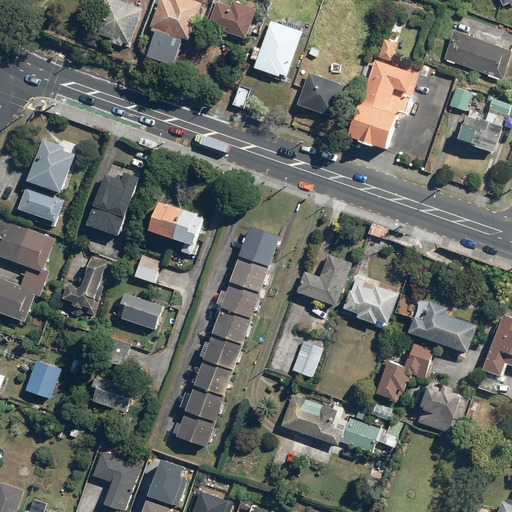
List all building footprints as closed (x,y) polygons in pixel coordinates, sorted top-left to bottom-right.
[(120,0),(107,0),(96,32),(118,39),(116,43),(126,46),(127,42),(133,44),(145,8),(120,0)] [(172,0),(163,0),(154,27),(193,40),(206,3),(197,0),(173,0),(172,0)] [(235,6),(220,1),(211,26),(249,39),(259,9),(236,1),(235,6)] [(260,60),(258,68),(283,76),(284,74),(291,76),(306,31),(273,20),(264,48),(258,46),(254,58),(260,60)] [(161,30),(151,56),(177,65),(187,40),(161,30)] [(511,60),(511,49),(457,31),(447,60),(505,80),(511,60)] [(402,42),(388,38),(382,58),(396,62),(402,42)] [(324,47),(315,42),(311,53),(320,57),(324,47)] [(378,60),(352,136),(391,149),(403,115),(389,111),(397,88),(409,92),(416,73),(378,60)] [(313,72),(301,104),(336,117),(348,85),(313,72)] [(452,85),(440,82),(435,103),(447,106),(452,85)] [(241,85),(234,105),(244,108),(251,89),(241,85)] [(476,93),(459,87),(453,105),(469,110),(476,93)] [(489,121),(470,115),(461,140),(498,153),(511,113),(511,102),(497,97),(489,121)] [(254,112),(252,118),(266,123),(268,117),(254,112)] [(158,144),(143,138),(141,144),(156,150),(158,144)] [(30,182),(65,193),(78,154),(67,150),(68,147),(45,139),(30,182)] [(90,224),(122,235),(141,177),(126,172),(123,180),(107,175),(90,224)] [(21,209),(59,222),(67,199),(28,186),(21,209)] [(154,230),(198,244),(206,218),(199,216),(200,213),(163,202),(154,230)] [(0,255),(45,271),(57,238),(3,219),(0,227),(0,255)] [(388,239),(391,230),(372,223),(369,232),(388,239)] [(281,236),(250,225),(239,257),(270,267),(281,236)] [(299,292),(340,307),(356,263),(331,254),(323,276),(307,270),(299,292)] [(136,277),(156,283),(162,263),(142,257),(136,277)] [(261,293),(270,267),(239,257),(230,282),(261,293)] [(83,311),(95,314),(112,264),(93,258),(83,288),(67,283),(61,299),(84,307),(83,311)] [(0,311),(27,322),(38,291),(0,277),(0,311)] [(380,320),(390,324),(400,293),(377,285),(375,290),(364,286),(365,281),(357,278),(353,290),(351,290),(345,308),(361,313),(359,318),(378,324),(380,320)] [(261,293),(230,282),(221,308),(252,318),(261,293)] [(123,318),(156,329),(164,306),(126,293),(123,303),(128,305),(123,318)] [(410,332),(469,352),(479,325),(447,314),(449,308),(431,301),(425,319),(416,316),(410,332)] [(243,344),(252,318),(221,308),(212,333),(243,344)] [(507,363),(511,364),(511,317),(504,314),(485,369),(479,387),(497,393),(507,363)] [(203,360),(234,371),(243,344),(212,333),(203,360)] [(105,359),(124,365),(132,344),(112,337),(105,359)] [(294,370),(314,377),(324,347),(304,340),(294,370)] [(409,381),(411,382),(414,374),(427,379),(436,351),(415,344),(407,366),(386,359),(374,394),(398,402),(402,389),(406,390),(409,381)] [(28,390),(53,398),(63,367),(38,359),(28,390)] [(203,360),(194,386),(225,397),(234,371),(203,360)] [(94,401),(128,412),(136,388),(97,375),(94,386),(99,387),(94,401)] [(418,421),(457,435),(469,398),(452,392),(454,387),(445,384),(444,388),(430,384),(418,421)] [(185,412),(216,423),(225,397),(194,386),(185,412)] [(283,425),(340,444),(344,430),(333,427),(338,410),(293,395),(283,425)] [(475,399),(469,410),(477,414),(483,403),(475,399)] [(352,416),(361,419),(363,412),(354,409),(352,416)] [(185,412),(177,436),(208,446),(216,423),(185,412)] [(342,441),(373,452),(381,427),(350,417),(342,441)] [(383,442),(395,447),(399,437),(398,436),(403,423),(393,418),(383,442)] [(105,504),(125,510),(139,466),(100,453),(93,475),(113,482),(105,504)] [(182,466),(160,458),(148,495),(177,505),(186,479),(178,477),(182,466)] [(0,511),(17,511),(25,489),(0,480),(0,511)] [(228,511),(232,501),(197,490),(190,511),(192,511),(228,511)] [(166,511),(168,508),(146,500),(142,511),(166,511)] [(499,511),(511,511),(511,504),(503,501),(499,511)]
